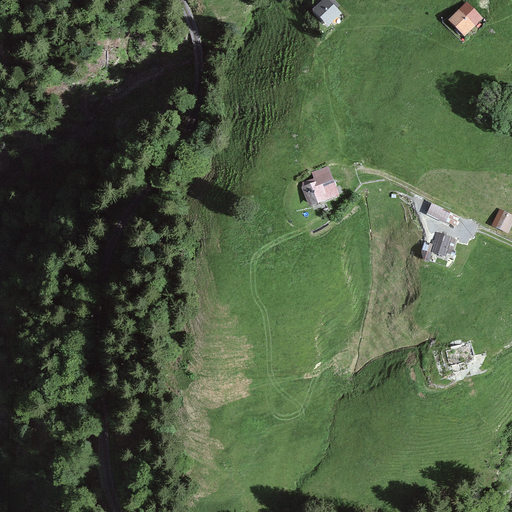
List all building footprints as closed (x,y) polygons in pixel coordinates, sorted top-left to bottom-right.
[(327,22),(329,23),(338,15),(333,9),(338,5),(333,0),(325,0),(313,12),(325,24),(327,22)] [(461,33),(464,36),(481,18),(468,5),(453,21),(463,31),(461,33)] [(304,184),(311,204),(336,194),(328,175),(304,184)] [(448,221),(453,223),(457,216),(433,204),(429,213),(448,222),(448,221)] [(499,217),(495,225),(506,230),(511,218),(511,216),(502,211),(500,215),(498,214),(497,216),(499,217)] [(445,255),(448,247),(452,248),(455,239),(437,234),(435,241),(432,240),(431,244),(426,243),(422,254),(424,259),(429,261),(432,251),(445,255)] [(465,367),(467,366),(466,362),(475,360),(470,343),(450,347),(450,345),(441,347),(442,352),(434,353),(439,373),(443,372),(444,378),(455,375),(454,372),(466,369),(465,367)]
